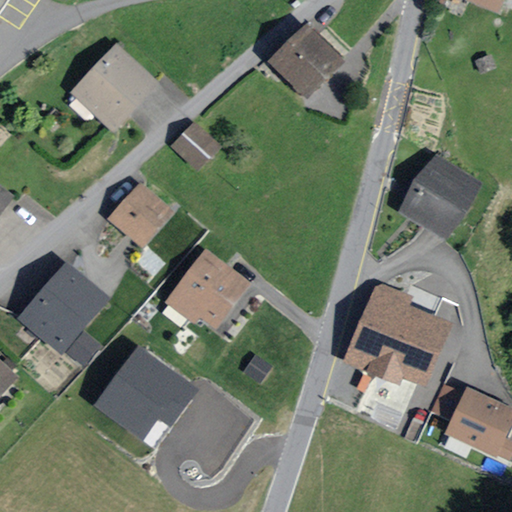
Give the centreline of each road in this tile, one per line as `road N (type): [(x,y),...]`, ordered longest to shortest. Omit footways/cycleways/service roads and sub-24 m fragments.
road 1 (tertiary): [(417,0),(331,335),(275,511)]
road 2 (residential): [(324,0),(135,157),(0,283)]
road 3 (residential): [(131,0),(56,29),(0,71)]
